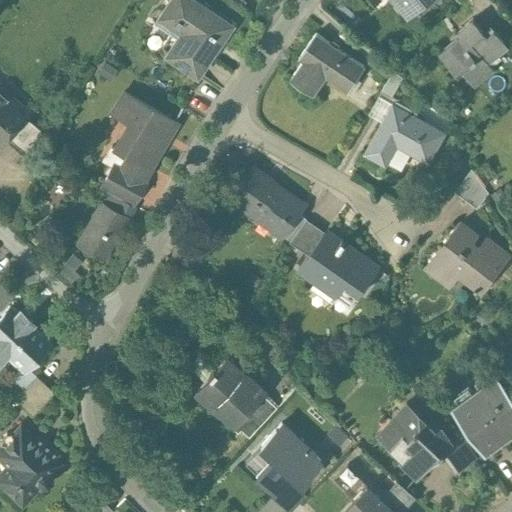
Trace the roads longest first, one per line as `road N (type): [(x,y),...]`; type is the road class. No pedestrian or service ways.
road 1 (residential): [(225,114),(103,331)]
road 2 (residential): [(103,331),(87,400),(96,436),(161,511)]
road 3 (residential): [(398,221),(225,114)]
road 4 (residential): [(0,233),(103,331)]
road 5 (residential): [(295,0),(225,114)]
